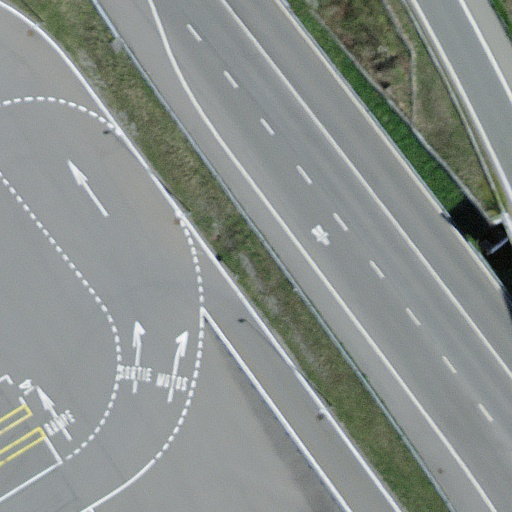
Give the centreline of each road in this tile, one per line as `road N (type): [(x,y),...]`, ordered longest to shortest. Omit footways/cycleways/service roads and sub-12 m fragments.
road 1 (motorway): [(325,149),(511,492)]
road 2 (primary): [(325,149),(511,390)]
road 3 (primary): [(214,0),(325,149)]
road 4 (motorway): [(511,145),(440,0)]
